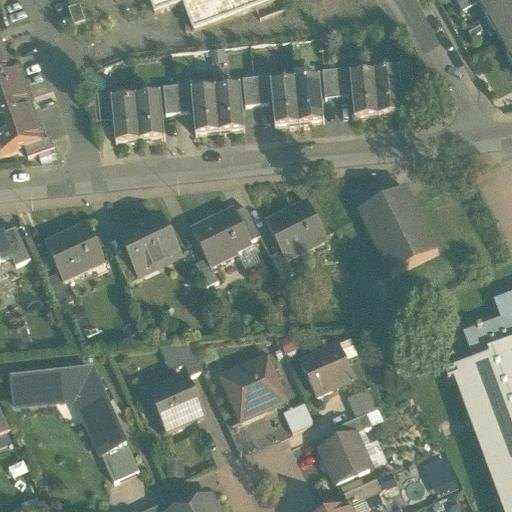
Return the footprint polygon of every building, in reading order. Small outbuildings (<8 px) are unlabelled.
[(278,0),(147,0),(154,18),(182,7),(193,35),(255,12),(280,3),(278,0)] [(453,0),(463,17),(479,8),(478,6),(487,0),(453,0)] [(479,8),(511,67),(511,0),(487,0),(478,6),(479,8)] [(68,13),(74,30),(85,26),(79,9),(68,13)] [(0,79),(9,76),(0,51),(0,79)] [(399,75),(401,97),(414,95),(411,67),(397,69),(398,75),(399,75)] [(16,74),(9,76),(0,79),(0,159),(24,151),(41,145),(16,74)] [(346,74),(334,75),(337,103),(349,102),(346,74)] [(325,105),(337,103),(334,75),(322,77),(325,105)] [(375,78),(379,122),(380,122),(402,119),(402,120),(404,120),(401,97),(399,75),(398,75),(398,76),(375,78)] [(378,122),(379,122),(375,78),(374,78),(351,80),(350,80),(354,125),(356,125),(356,124),(378,122)] [(267,82),(255,84),(257,111),(269,110),(267,82)] [(296,86),(295,86),(299,131),(300,130),(323,128),(324,128),(320,83),(318,83),(318,84),(296,86)] [(246,113),(257,111),(255,84),(243,85),(246,113)] [(299,131),(295,86),(294,86),(272,89),(272,88),(271,88),(275,133),(276,133),(276,132),(299,130),(299,131)] [(187,91),(175,92),(178,120),(190,119),(187,91)] [(166,121),(178,120),(175,92),(163,93),(166,121)] [(216,94),(220,139),(221,139),(221,138),(243,136),(245,136),(240,92),(239,92),(216,95),(216,94)] [(219,139),(220,139),(216,94),(215,94),(215,95),(192,97),(191,97),(195,141),(197,141),(219,138),(219,139)] [(97,100),(100,128),(113,126),(111,105),(112,105),(112,98),(97,100)] [(137,102),(136,102),(140,147),(141,147),(141,146),(163,144),(163,145),(165,145),(161,100),(159,100),(137,103),(137,102)] [(140,147),(136,102),(135,102),(135,103),(113,105),(112,105),(111,105),(113,126),(116,150),(117,149),(140,147)] [(24,151),(28,163),(54,153),(50,142),(41,145),(24,151)] [(357,220),(390,282),(435,258),(403,196),(357,220)] [(281,258),(286,268),(287,268),(288,267),(288,266),(316,252),(314,248),(323,244),(325,247),(326,247),(307,208),(292,216),(294,219),(283,225),(281,221),(266,229),(281,258)] [(245,212),(234,218),(249,248),(260,243),(245,212)] [(206,265),(210,274),(211,274),(237,261),(241,259),(239,255),(249,250),(251,254),(252,254),(249,248),(234,218),(233,216),(218,224),(219,227),(209,233),(207,229),(192,236),(206,265)] [(292,216),(281,221),(283,225),(294,219),(292,216)] [(127,258),(136,276),(138,275),(156,266),(159,272),(178,263),(159,224),(120,243),(127,258)] [(218,224),(207,229),(209,233),(219,227),(218,224)] [(59,280),(63,288),(64,288),(94,274),(92,269),(102,264),(104,269),(105,269),(87,231),(71,238),(73,242),(62,247),(61,243),(45,250),(59,280)] [(15,234),(1,240),(11,262),(16,272),(30,266),(15,234)] [(0,267),(11,262),(1,240),(0,238),(0,267)] [(71,238),(61,243),(62,247),(73,242),(71,238)] [(314,248),(316,252),(325,247),(323,244),(314,248)] [(258,268),(252,254),(251,254),(249,250),(239,255),(241,259),(237,261),(244,275),(258,268)] [(115,264),(128,291),(142,284),(138,275),(136,276),(127,258),(115,264)] [(270,263),(282,287),(294,281),(287,268),(286,268),(281,258),(270,263)] [(92,269),(94,274),(104,269),(102,264),(92,269)] [(196,270),(207,294),(218,288),(211,274),(210,274),(206,265),(196,270)] [(48,285),(61,314),(73,308),(64,288),(63,288),(59,280),(48,285)] [(502,511),(511,511),(511,300),(497,306),(504,325),(481,333),(479,327),(474,329),(476,335),(466,339),(475,364),(464,368),(465,372),(453,376),(454,378),(445,381),(447,386),(456,383),(502,511)] [(184,370),(189,382),(202,376),(189,349),(162,352),(172,375),(184,370)] [(337,350),(333,352),(340,368),(345,366),(337,350)] [(301,367),(316,402),(353,385),(345,366),(340,368),(333,352),(301,367)] [(222,388),(240,428),(267,416),(264,411),(284,402),(266,362),(245,372),(247,377),(222,388)] [(94,375),(10,383),(13,408),(80,401),(87,417),(82,419),(96,449),(102,462),(126,451),(120,438),(121,438),(114,421),(106,410),(109,409),(94,375)] [(150,398),(167,436),(201,420),(185,383),(150,398)] [(347,403),(356,424),(377,414),(368,394),(347,403)] [(282,418),(292,439),(313,429),(303,408),(282,418)] [(0,438),(10,436),(0,414),(0,438)] [(332,435),(337,447),(355,438),(371,432),(365,420),(332,435)] [(319,454),(335,490),(369,475),(359,453),(361,452),(355,438),(337,447),(319,454)] [(126,451),(102,462),(114,489),(139,478),(127,451),(126,451)] [(439,503),(460,493),(445,460),(424,470),(439,503)] [(348,510),(349,511),(363,505),(381,497),(376,485),(343,499),(348,510)] [(215,511),(211,501),(186,511),(215,511)]
